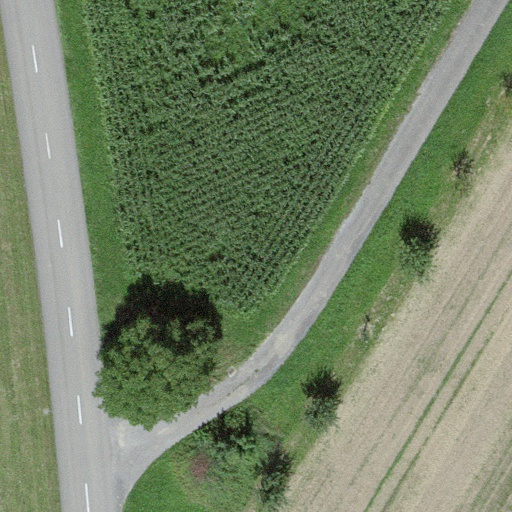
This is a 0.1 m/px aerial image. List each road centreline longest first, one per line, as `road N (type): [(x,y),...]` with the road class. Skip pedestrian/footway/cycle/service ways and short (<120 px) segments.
road 1 (track): [(496,0),(334,268),(262,367),(155,439),(86,444)]
road 2 (tertiary): [(90,511),(25,0)]
